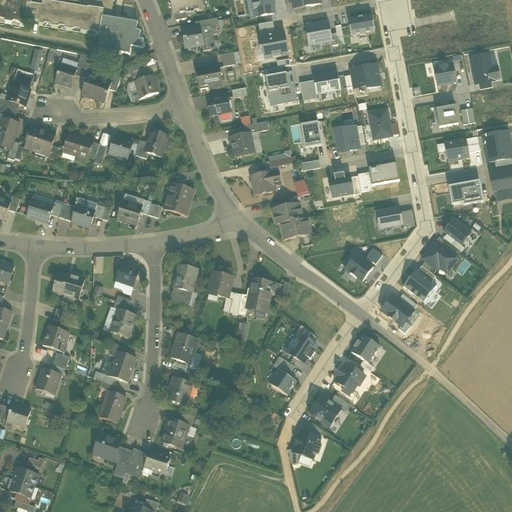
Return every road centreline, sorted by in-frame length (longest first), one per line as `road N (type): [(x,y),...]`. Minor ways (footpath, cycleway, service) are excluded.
road 1 (unclassified): [(359,316),(511,444)]
road 2 (residential): [(157,244),(150,401),(139,435)]
road 3 (residential): [(359,316),(425,226),(418,181)]
road 4 (residential): [(184,110),(80,119),(50,112)]
road 5 (residential): [(38,248),(16,381)]
road 6 (residential): [(243,226),(184,110)]
road 7 (residential): [(292,417),(359,316)]
